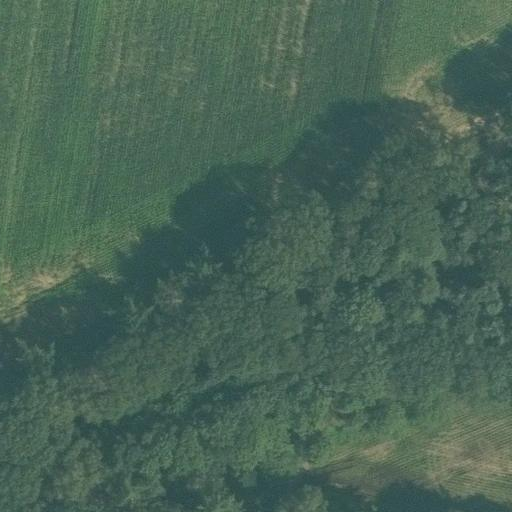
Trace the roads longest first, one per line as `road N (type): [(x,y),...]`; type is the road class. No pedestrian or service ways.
road 1 (track): [(511,139),(0,407)]
road 2 (track): [(144,511),(0,482)]
